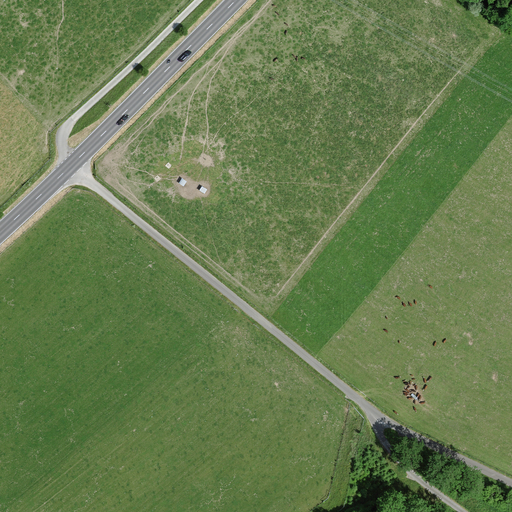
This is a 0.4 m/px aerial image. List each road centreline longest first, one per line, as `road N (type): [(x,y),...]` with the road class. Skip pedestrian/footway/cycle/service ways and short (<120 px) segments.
road 1 (track): [(199,0),(66,126),(60,142),(70,166),(365,407),(511,483)]
road 2 (primary): [(0,232),(235,0)]
road 3 (unclassified): [(462,511),(407,469),(365,407)]
